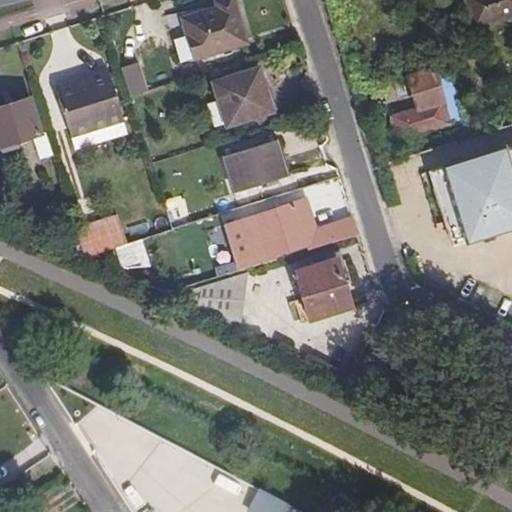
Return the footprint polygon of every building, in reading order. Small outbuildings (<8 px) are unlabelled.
[(216,9),(206,12),(180,19),(192,58),(244,43),(230,0),(218,0),(214,2),(216,9)] [(511,0),(467,0),(474,23),(511,11),(511,0)] [(180,19),(206,12),(204,4),(164,16),(179,62),(192,58),(180,19)] [(133,86),(145,83),(140,64),(127,68),(133,86)] [(259,69),(214,84),(227,126),(272,113),(259,69)] [(393,115),(400,138),(451,122),(435,69),(410,76),(418,107),(393,115)] [(69,126),(120,111),(109,74),(87,81),(89,87),(60,95),(69,126)] [(54,161),(47,137),(43,138),(31,98),(0,107),(0,143),(2,149),(37,140),(44,164),(54,161)] [(123,122),(120,111),(69,126),(72,138),(123,122)] [(123,122),(72,138),(77,152),(128,136),(123,122)] [(471,136),(468,126),(450,132),(453,141),(471,136)] [(225,156),(236,190),(289,174),(278,140),(225,156)] [(511,144),(431,170),(455,243),(511,225),(511,144)] [(356,236),(350,218),(314,229),(307,206),(295,211),(294,206),(238,223),(248,256),(303,240),(307,251),(356,236)] [(114,214),(75,225),(84,255),(124,243),(114,214)] [(334,257),(292,269),(300,297),(292,300),(298,322),(349,307),(334,257)]
